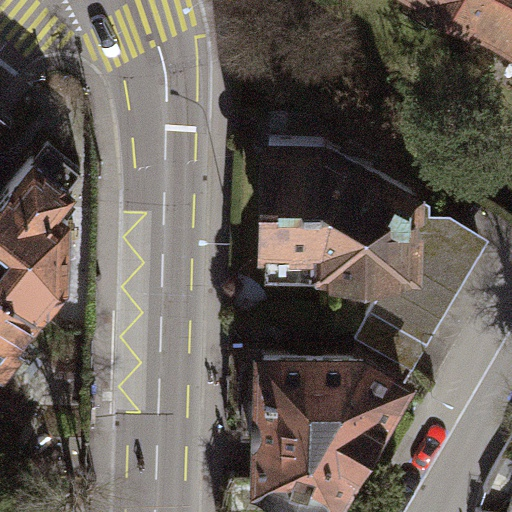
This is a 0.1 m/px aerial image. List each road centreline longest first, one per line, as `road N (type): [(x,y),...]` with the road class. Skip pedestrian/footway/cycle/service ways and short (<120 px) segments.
road 1 (secondary): [(133,0),(156,66),(167,209),(158,511)]
road 2 (residential): [(450,511),(462,472),(511,386)]
